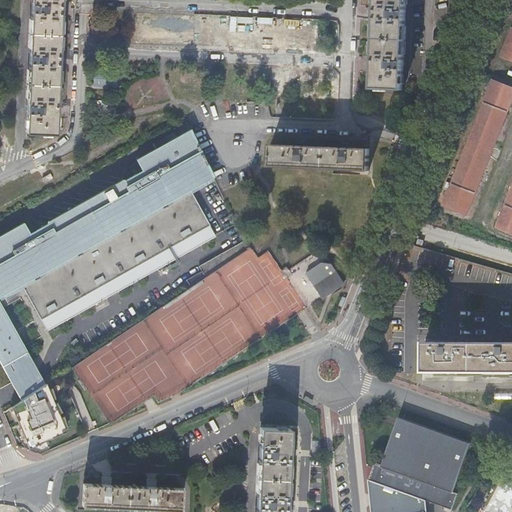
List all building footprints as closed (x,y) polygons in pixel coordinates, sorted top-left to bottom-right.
[(28,70),(27,83),(27,85),(26,98),(25,120),(25,127),(25,133),(40,134),(50,134),(54,134),(55,126),(55,116),(56,109),(56,100),(57,87),(57,83),(57,70),(58,60),(58,49),(59,37),(59,34),(60,21),(60,9),(60,0),(31,0),(30,19),(30,33),(30,35),(29,48),(28,70)] [(376,0),(376,10),(376,17),(375,25),(375,37),(375,42),(374,55),(374,62),(374,71),(373,80),(373,89),(377,89),(387,90),(403,90),(403,85),(403,77),(404,55),(404,42),(405,37),(405,25),(406,10),(406,0),(376,0)] [(511,30),(502,56),(511,60),(511,30)] [(213,177),(191,131),(137,160),(143,172),(125,182),(124,181),(48,223),(49,223),(30,234),(24,223),(0,236),(0,358),(23,400),(46,385),(0,303),(0,294),(21,283),(42,320),(211,227),(191,190),(213,177)] [(342,149),(307,147),(298,147),(271,146),(270,168),(369,172),(370,150),(351,149),(342,149)] [(225,236),(190,259),(201,275),(236,252),(225,236)] [(341,281),(326,256),(324,254),(310,253),(286,269),(309,303),(312,301),(341,281)] [(511,343),(424,343),(424,370),(438,370),(469,370),(487,371),(501,371),(501,376),(511,375),(511,343)] [(51,389),(48,384),(46,385),(23,400),(13,407),(14,410),(19,421),(22,428),(26,438),(29,446),(34,447),(68,432),(67,428),(62,418),(61,414),(56,404),(55,400),(51,389)] [(398,417),(392,433),(383,460),(379,459),(377,465),(374,463),(368,479),(375,481),(425,499),(451,508),(457,493),(453,491),(468,448),(470,443),(398,417)] [(288,454),(289,429),(260,427),(256,511),(285,511),(286,497),(288,454)] [(377,502),(375,481),(368,479),(367,479),(370,511),(385,511),(385,502),(377,502)] [(426,511),(425,499),(375,481),(377,502),(385,502),(385,511),(426,511)] [(104,484),(83,483),(82,505),(180,510),(182,488),(157,487),(104,484)]
